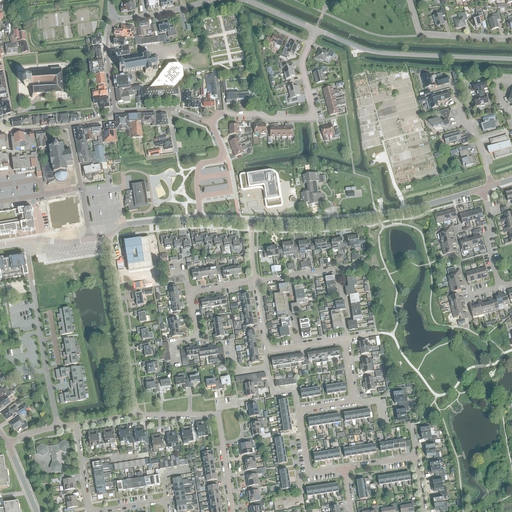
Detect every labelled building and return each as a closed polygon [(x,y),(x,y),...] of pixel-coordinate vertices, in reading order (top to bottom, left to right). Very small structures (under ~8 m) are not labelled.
[(135,11),(134,3),(130,3),(121,4),(121,8),(121,10),(120,10),(120,12),(121,12),(121,13),(130,12),(130,11),(135,11)] [(445,16),(443,10),(439,11),(440,15),(433,17),(436,26),(444,24),(442,17),(445,16)] [(484,22),(481,10),(476,12),(476,18),(473,19),(475,25),(474,25),(475,26),(476,28),(476,27),(477,28),(479,27),(482,26),(481,23),(484,22)] [(50,26),(62,25),(61,12),(47,14),(47,17),(49,17),(50,19),(53,18),(53,21),(50,21),(50,26)] [(467,21),(465,13),(457,15),(459,19),(454,20),(457,28),(465,26),(464,22),(467,21)] [(500,20),(498,14),(492,15),(493,18),(488,19),(491,30),(498,28),(496,21),(500,20)] [(143,30),(151,29),(150,26),(149,26),(148,21),(138,22),(139,28),(137,28),(138,36),(144,36),(143,30)] [(169,28),(168,23),(158,25),(160,33),(167,32),(168,37),(176,36),(174,27),(169,28)] [(114,35),(126,37),(126,32),(126,31),(126,26),(121,26),(120,30),(114,29),(114,35)] [(134,27),(126,26),(126,31),(126,32),(126,37),(133,38),(133,36),(134,27)] [(13,29),(12,29),(13,34),(15,39),(19,39),(19,42),(26,41),(25,32),(18,33),(18,31),(18,29),(16,29),(16,28),(13,28),(13,29)] [(11,44),(5,44),(6,55),(18,53),(17,49),(18,48),(17,43),(16,43),(15,39),(13,34),(10,34),(9,35),(9,37),(11,44)] [(102,35),(98,34),(97,37),(91,38),(92,41),(91,41),(92,46),(101,44),(100,37),(102,37),(102,35)] [(284,39),(274,35),(272,38),(268,36),(265,42),(270,44),(271,43),(274,44),(274,46),(274,47),(276,49),(279,50),(280,47),(281,47),(284,39)] [(29,52),(26,42),(19,43),(22,53),(29,52)] [(298,45),(291,42),(288,49),(285,48),(282,54),(287,57),(289,53),(294,55),(298,45)] [(96,55),(96,53),(101,52),(100,46),(91,48),(92,52),(88,53),(88,56),(96,55)] [(129,55),(128,46),(121,47),(121,50),(110,52),(111,58),(129,55)] [(317,54),(315,58),(319,60),(324,62),(326,58),(326,57),(328,58),(329,57),(334,59),(336,55),(334,54),(334,53),(329,50),(328,51),(328,53),(319,49),(317,54)] [(100,53),(96,53),(96,55),(96,59),(95,60),(95,61),(89,62),(90,74),(104,72),(102,60),(100,61),(100,59),(101,59),(100,53)] [(155,58),(155,59),(150,60),(152,58),(152,59),(153,58),(152,58),(152,56),(152,55),(151,56),(150,55),(149,54),(149,55),(143,56),(142,55),(142,56),(143,57),(143,59),(142,59),(142,60),(139,61),(139,60),(138,60),(138,61),(134,61),(133,61),(133,62),(129,62),(129,61),(128,62),(129,62),(125,63),(125,62),(124,62),(124,63),(123,63),(124,66),(119,66),(118,66),(119,67),(119,71),(119,72),(120,71),(122,71),(122,72),(124,73),(126,73),(126,72),(130,72),(130,73),(131,72),(135,71),(135,72),(136,72),(136,71),(140,70),(140,71),(141,71),(141,70),(144,69),(144,70),(145,70),(145,73),(146,74),(147,73),(152,72),(152,73),(153,72),(157,71),(157,72),(158,71),(157,70),(157,67),(158,66),(157,65),(158,63),(159,63),(158,62),(158,60),(158,59),(157,59),(156,59),(156,58),(155,58)] [(283,69),(284,74),(294,71),(293,67),(289,68),(288,63),(280,66),(281,70),(283,69)] [(142,91),(139,92),(140,94),(142,94),(142,97),(142,98),(159,97),(159,96),(162,96),(162,97),(178,95),(177,86),(176,86),(179,83),(179,82),(183,78),(182,69),(179,66),(178,65),(169,66),(162,75),(160,76),(158,79),(157,79),(158,79),(150,88),(149,88),(149,89),(141,89),(142,91)] [(268,73),(269,77),(274,75),(273,71),(272,72),(271,67),(266,68),(267,73),(268,73)] [(326,67),(319,67),(320,72),(313,74),(316,84),(324,82),(322,73),(327,72),(326,67)] [(62,70),(61,68),(60,69),(52,70),(52,69),(51,69),(51,71),(34,72),(34,71),(33,71),(34,78),(33,78),(32,78),(32,79),(26,79),(26,78),(24,79),(24,81),(25,83),(25,87),(32,87),(32,88),(33,88),(34,96),(32,98),(32,99),(35,96),(38,96),(63,94),(63,90),(62,90),(62,86),(63,86),(62,84),(62,77),(62,74),(61,74),(61,70),(62,70)] [(295,76),(294,71),(284,74),(286,83),(292,81),(291,77),(295,76)] [(131,75),(131,72),(130,73),(130,72),(126,72),(126,73),(124,73),(124,75),(119,75),(119,76),(114,77),(114,82),(114,86),(115,86),(116,90),(125,89),(125,91),(130,90),(130,91),(132,90),(132,91),(140,89),(140,85),(133,86),(130,88),(129,81),(131,81),(132,79),(132,76),(131,75)] [(105,85),(104,74),(95,75),(97,86),(105,85)] [(207,100),(204,100),(204,107),(214,107),(214,100),(215,100),(215,99),(218,99),(217,96),(215,85),(214,77),(214,76),(215,76),(214,74),(206,75),(207,78),(205,78),(207,87),(208,92),(211,92),(211,94),(209,95),(207,95),(207,100)] [(432,82),(436,81),(438,86),(448,83),(446,76),(442,77),(441,74),(431,77),(430,75),(422,77),(425,89),(434,86),(432,82)] [(474,90),(475,90),(477,97),(473,98),(475,107),(480,105),(481,106),(483,106),(484,106),(484,104),(488,103),(485,94),(483,89),(486,88),(484,80),(472,83),(474,90)] [(289,93),(299,91),(298,86),(294,87),(293,83),(287,85),(289,93)] [(324,95),(338,92),(337,89),(333,90),(332,87),(323,89),(324,95)] [(190,92),(190,88),(184,88),(184,92),(182,92),(183,103),(185,103),(185,108),(191,108),(191,92),(190,92)] [(123,93),(122,91),(116,91),(117,103),(124,102),(124,103),(129,102),(128,96),(134,95),(134,94),(133,94),(132,91),(123,93)] [(299,91),(289,93),(290,98),(288,99),(289,103),(297,101),(296,97),(300,96),(299,91)] [(227,97),(226,97),(226,104),(236,103),(236,99),(249,99),(248,93),(241,93),(241,92),(238,93),(238,92),(226,92),(227,97)] [(325,101),(335,98),(334,95),(338,94),(338,92),(324,95),(325,101)] [(450,98),(448,92),(428,97),(431,109),(438,107),(437,102),(450,98)] [(100,96),(99,96),(93,97),(94,104),(99,104),(100,104),(100,108),(109,107),(107,97),(100,98),(100,96)] [(8,102),(7,98),(0,100),(0,116),(6,115),(11,113),(9,102),(8,102)] [(192,100),(192,101),(192,108),(201,108),(200,101),(200,100),(192,100)] [(327,106),(328,111),(337,109),(337,106),(341,105),(340,103),(327,106)] [(448,121),(451,109),(437,113),(445,120),(444,121),(443,122),(439,118),(427,122),(433,128),(443,125),(444,125),(444,126),(445,126),(446,126),(447,126),(448,126),(448,125),(449,125),(449,124),(449,123),(449,122),(448,122),(448,121)] [(74,112),(68,113),(68,118),(70,117),(71,123),(79,121),(78,115),(74,116),(74,112)] [(69,123),(68,118),(68,113),(58,114),(59,123),(61,123),(62,124),(69,123)] [(166,120),(166,113),(156,114),(156,126),(168,125),(167,120),(166,120)] [(155,114),(141,115),(141,124),(151,123),(151,127),(156,126),(156,123),(155,123),(155,114)] [(130,116),(130,129),(131,129),(131,138),(142,138),(141,124),(141,115),(130,116)] [(496,121),(494,115),(482,119),(483,123),(485,123),(485,124),(481,125),(483,131),(482,132),(496,128),(495,128),(493,121),(496,121)] [(129,129),(130,129),(130,116),(116,116),(116,130),(119,130),(119,132),(123,132),(123,130),(127,130),(127,139),(130,138),(130,130),(129,130),(129,129)] [(30,123),(30,117),(12,119),(12,120),(11,120),(12,127),(22,126),(22,124),(30,123)] [(48,126),(47,119),(47,118),(45,118),(45,117),(40,118),(41,127),(48,126)] [(105,131),(100,131),(101,132),(102,143),(117,141),(116,130),(115,123),(104,124),(105,131)] [(326,126),(329,135),(332,134),(333,139),(335,138),(332,124),(326,126)] [(101,132),(100,131),(100,125),(91,126),(92,135),(96,134),(95,133),(101,132)] [(325,136),(329,135),(326,126),(320,128),(324,141),(327,141),(325,136)] [(92,140),(89,127),(82,128),(82,133),(83,133),(84,135),(85,135),(87,141),(92,140)] [(73,129),(76,145),(84,144),(85,145),(86,145),(84,136),(83,136),(81,128),(73,129)] [(445,137),(444,138),(446,144),(447,144),(453,144),(452,142),(453,142),(454,144),(458,141),(458,142),(458,141),(458,140),(459,142),(462,145),(468,143),(466,137),(461,139),(461,138),(460,138),(458,132),(460,132),(460,131),(445,136),(445,137)] [(50,158),(50,157),(49,156),(47,138),(46,138),(45,132),(36,133),(36,139),(37,139),(38,148),(47,147),(47,149),(45,150),(46,156),(48,156),(48,158),(50,158)] [(0,169),(8,168),(4,135),(0,134),(0,169)] [(36,150),(34,134),(29,134),(18,134),(13,135),(11,137),(11,138),(14,159),(12,159),(13,171),(15,171),(15,174),(36,172),(37,178),(42,177),(37,150),(36,150)] [(508,142),(506,135),(489,140),(491,147),(487,148),(489,154),(493,153),(495,159),(511,154),(510,148),(511,148),(509,141),(508,142)] [(240,140),(239,137),(236,137),(235,137),(235,140),(229,142),(231,147),(240,144),(239,141),(240,140)] [(163,141),(155,143),(155,146),(159,146),(160,147),(164,146),(165,150),(172,149),(171,140),(163,142),(163,141)] [(51,156),(50,157),(50,158),(51,161),(51,162),(51,163),(41,165),(44,179),(47,178),(48,186),(48,185),(52,182),(52,179),(55,178),(56,179),(56,180),(57,181),(58,182),(59,183),(60,183),(61,183),(62,183),(63,183),(64,183),(65,182),(66,182),(66,181),(67,180),(68,179),(68,178),(68,177),(68,176),(67,171),(68,171),(67,171),(67,167),(73,166),(72,163),(73,163),(73,162),(72,163),(70,153),(71,153),(71,152),(69,152),(70,152),(65,153),(64,152),(63,146),(63,145),(62,145),(62,146),(58,146),(58,145),(58,144),(57,144),(54,145),(53,145),(53,146),(54,147),(50,148),(50,147),(49,147),(49,149),(50,152),(50,153),(50,154),(51,156)] [(87,151),(86,145),(85,145),(84,144),(76,145),(78,155),(80,164),(81,163),(84,176),(86,177),(87,177),(87,179),(90,181),(92,181),(93,180),(93,177),(95,177),(94,175),(98,175),(98,171),(102,171),(101,164),(96,165),(95,164),(104,162),(102,145),(94,147),(94,152),(91,153),(91,151),(87,151)] [(240,144),(231,147),(233,152),(246,147),(246,146),(241,147),(240,144)] [(470,149),(469,146),(463,148),(463,147),(460,148),(461,152),(459,152),(461,160),(462,165),(465,164),(466,167),(471,165),(474,164),(472,157),(469,157),(467,150),(470,149)] [(246,147),(233,152),(235,157),(244,153),(243,151),(247,150),(246,147)] [(241,177),(242,189),(243,189),(243,190),(244,190),(258,188),(259,188),(260,188),(260,189),(261,189),(262,189),(262,190),(263,190),(263,191),(264,191),(264,192),(264,193),(266,206),(266,207),(267,207),(267,208),(268,208),(280,206),(281,206),(281,205),(281,204),(277,178),(277,177),(277,176),(276,175),(276,174),(275,174),(275,173),(274,173),(274,172),(273,172),(272,172),(272,171),(271,171),(270,171),(269,171),(242,175),(241,176),(241,177)] [(319,177),(318,173),(302,176),(304,184),(307,183),(308,192),(301,194),(303,204),(308,203),(309,205),(323,203),(322,194),(318,195),(318,192),(316,182),(319,181),(320,183),(325,182),(324,176),(319,177)] [(80,195),(49,200),(53,228),(84,223),(80,195)] [(3,213),(0,213),(0,235),(12,234),(16,233),(30,231),(34,230),(35,230),(32,214),(32,213),(32,210),(31,208),(13,211),(12,211),(9,212),(7,212),(3,213)] [(454,209),(447,211),(450,221),(457,219),(454,209)] [(477,225),(479,224),(475,210),(470,212),(472,222),(475,221),(477,225)] [(501,221),(511,218),(511,212),(508,213),(507,210),(501,212),(502,215),(504,215),(505,218),(501,219),(501,221)] [(447,211),(441,213),(443,223),(450,221),(447,211)] [(443,223),(441,213),(434,215),(436,224),(443,223)] [(468,227),(465,213),(459,215),(462,224),(465,223),(466,227),(468,227)] [(511,223),(506,225),(507,228),(503,229),(504,231),(511,229),(511,223)] [(438,234),(439,240),(449,237),(448,234),(452,233),(451,228),(443,230),(444,233),(438,234)] [(198,232),(191,233),(192,240),(193,246),(195,245),(196,245),(202,244),(201,241),(200,237),(199,237),(198,232)] [(203,234),(200,234),(200,237),(201,241),(202,244),(204,244),(205,246),(211,245),(211,242),(210,238),(209,238),(208,233),(203,234)] [(217,234),(209,235),(210,238),(211,242),(213,242),(214,247),(221,246),(220,243),(220,239),(219,239),(218,239),(217,234)] [(475,234),(478,248),(483,246),(481,237),(478,238),(477,234),(475,234)] [(169,240),(168,235),(160,236),(161,243),(165,243),(165,248),(171,247),(171,244),(170,240),(169,240)] [(226,235),(219,236),(219,239),(220,239),(220,243),(221,246),(221,248),(224,248),(230,247),(230,244),(229,239),(227,240),(226,235)] [(171,244),(171,247),(174,246),(175,249),(181,248),(181,245),(180,241),(178,241),(177,236),(169,237),(170,240),(171,244)] [(236,236),(229,237),(229,239),(230,244),(230,247),(231,251),(234,251),(233,249),(240,248),(239,240),(237,241),(236,236)] [(366,246),(365,238),(361,239),(358,239),(358,236),(352,237),(354,247),(353,247),(354,249),(359,248),(359,246),(359,245),(361,245),(362,247),(366,246)] [(188,242),(187,237),(179,238),(180,241),(181,245),(183,245),(184,250),(190,249),(189,241),(188,242)] [(348,248),(353,247),(354,247),(352,237),(347,238),(347,242),(345,242),(345,247),(346,247),(348,247),(348,248)] [(473,249),(470,240),(467,241),(466,237),(464,237),(468,251),(473,249)] [(148,238),(124,242),(129,273),(153,269),(148,238)] [(341,238),(336,239),(338,249),(343,248),(343,250),(344,250),(346,250),(346,247),(345,247),(345,242),(342,242),(341,238)] [(328,244),(330,252),(331,252),(332,250),(333,250),(334,252),(338,251),(337,249),(338,249),(336,239),(330,240),(331,243),(328,244)] [(328,252),(330,252),(328,244),(326,244),(325,240),(320,241),(321,251),(326,250),(327,251),(328,252)] [(309,241),(303,242),(305,252),(310,251),(313,250),(312,245),(309,245),(309,241)] [(315,244),(312,245),(313,250),(313,252),(316,251),(321,251),(320,241),(314,242),(315,244)] [(454,241),(441,245),(442,250),(452,248),(451,244),(455,243),(454,241)] [(292,242),(287,243),(289,255),(293,255),(294,256),(295,256),(295,259),(298,259),(297,254),(296,246),(293,246),(292,242)] [(298,245),(296,246),(297,254),(300,254),(300,255),(305,254),(305,252),(303,242),(298,243),(298,245)] [(284,256),(289,255),(287,243),(282,244),(282,248),(280,248),(281,254),(281,258),(283,258),(284,256)] [(278,254),(281,254),(280,248),(277,249),(277,246),(271,247),(273,257),(278,256),(278,254)] [(273,257),(271,247),(266,248),(266,251),(264,252),(265,258),(267,257),(267,258),(273,257)] [(3,259),(0,259),(0,280),(0,281),(0,280),(1,281),(1,280),(5,279),(5,280),(21,278),(21,277),(24,276),(24,277),(25,277),(28,277),(27,269),(25,256),(24,256),(23,255),(21,256),(20,257),(10,258),(10,259),(3,260),(3,259)] [(234,267),(236,278),(238,277),(238,275),(241,274),(240,266),(237,267),(236,261),(235,261),(235,260),(238,259),(237,257),(232,257),(233,260),(234,267)] [(217,273),(219,272),(219,266),(216,267),(216,268),(213,269),(212,265),(209,266),(210,269),(211,279),(214,279),(213,276),(217,275),(217,273)] [(219,266),(219,272),(222,272),(224,280),(226,279),(226,276),(229,276),(228,268),(225,269),(224,265),(219,266)] [(447,277),(448,282),(458,280),(457,277),(461,276),(460,270),(456,271),(455,268),(447,270),(449,277),(447,277)] [(485,268),(478,270),(481,279),(488,277),(485,268)] [(478,270),(472,271),(474,281),(481,279),(478,270)] [(467,283),(474,281),(472,271),(465,273),(467,283)] [(463,284),(450,288),(451,293),(461,290),(460,287),(464,286),(463,284)] [(168,296),(181,294),(180,291),(178,292),(177,288),(176,288),(176,285),(169,286),(170,289),(169,289),(170,292),(167,292),(167,296),(168,296)] [(499,292),(503,306),(508,305),(506,295),(502,296),(501,292),(499,292)] [(144,305),(142,293),(131,295),(132,300),(136,299),(137,306),(144,305)] [(239,303),(242,303),(242,302),(250,301),(249,295),(246,295),(245,293),(237,294),(237,297),(238,297),(239,303)] [(499,311),(498,307),(496,301),(493,302),(492,298),(490,298),(493,312),(499,311)] [(463,299),(449,303),(451,308),(460,305),(459,302),(463,301),(463,299)] [(240,309),(243,309),(243,308),(251,307),(250,301),(242,302),(242,303),(243,307),(237,308),(237,309),(240,309)] [(488,313),(486,304),(482,305),(481,301),(479,301),(483,315),(488,313)] [(472,317),(478,316),(475,306),(472,307),(471,303),(469,304),(472,317)] [(183,308),(183,305),(169,307),(170,311),(173,310),(173,315),(178,314),(178,312),(181,312),(180,308),(183,308)] [(252,313),(251,307),(243,308),(243,309),(244,313),(241,313),(241,316),(244,315),(244,314),(252,313)] [(60,319),(60,318),(70,317),(69,308),(59,310),(60,315),(57,315),(57,319),(60,319)] [(142,313),(142,310),(134,312),(135,317),(138,316),(140,323),(146,322),(145,313),(142,313)] [(460,320),(464,319),(468,318),(466,313),(462,314),(462,311),(452,313),(453,318),(459,317),(460,320)] [(253,320),(252,313),(244,314),(244,315),(241,316),(242,322),(245,321),(253,320)] [(211,324),(212,326),(222,325),(222,324),(221,319),(224,318),(223,316),(216,317),(216,319),(213,320),(214,323),(211,324)] [(62,327),(72,325),(70,317),(60,318),(60,319),(61,323),(58,323),(59,327),(62,327)] [(243,330),(250,329),(250,326),(254,326),(253,320),(245,321),(246,325),(242,326),(243,330)] [(59,332),(60,336),(73,333),(72,325),(62,327),(62,331),(59,332)] [(145,330),(145,327),(136,328),(137,334),(141,333),(142,340),(153,338),(152,332),(148,333),(147,330),(145,330)] [(251,332),(250,329),(243,330),(243,333),(247,332),(248,337),(244,338),(245,340),(248,340),(248,339),(255,337),(254,331),(251,332)] [(179,330),(171,332),(172,335),(168,336),(169,339),(173,338),(183,336),(182,333),(179,334),(179,330)] [(245,346),(249,346),(249,345),(256,344),(255,337),(248,339),(248,340),(245,340),(245,346)] [(65,349),(65,348),(75,347),(74,338),(64,340),(65,345),(62,345),(62,349),(65,349)] [(357,350),(368,348),(367,341),(359,343),(360,347),(357,347),(357,350)] [(148,347),(147,344),(139,346),(140,350),(143,350),(144,357),(154,355),(153,349),(150,350),(150,347),(148,347)] [(246,352),(250,352),(250,351),(257,350),(256,344),(249,345),(249,346),(249,350),(246,350),(245,350),(245,352),(246,352)] [(213,363),(213,360),(212,356),(210,346),(208,346),(208,349),(205,349),(206,357),(209,356),(210,361),(210,364),(213,363)] [(66,357),(76,355),(75,347),(65,348),(65,349),(66,353),(63,353),(64,357),(66,357)] [(333,357),(334,357),(338,357),(338,360),(341,360),(343,359),(342,353),(339,353),(338,349),(332,350),(333,357)] [(258,356),(257,350),(250,351),(250,352),(250,356),(247,356),(247,359),(251,358),(251,357),(258,356)] [(333,357),(332,350),(326,351),(327,358),(328,358),(328,362),(332,361),(334,361),(334,357),(333,357)] [(327,358),(326,351),(319,352),(321,359),(322,363),(328,362),(328,358),(327,358)] [(321,359),(319,352),(313,353),(314,360),(315,360),(316,364),(322,363),(321,359)] [(307,357),(305,358),(306,365),(309,365),(309,361),(313,361),(314,364),(316,364),(315,360),(314,360),(313,353),(307,354),(307,357)] [(64,362),(65,366),(78,364),(76,355),(66,357),(67,361),(64,362)] [(297,363),(296,355),(290,356),(291,364),(292,364),(292,367),(299,366),(298,363),(297,363)] [(303,366),(306,365),(305,358),(303,358),(302,355),(296,355),(297,363),(298,363),(302,362),(303,366)] [(259,363),(258,356),(251,357),(251,358),(251,362),(248,363),(248,365),(252,364),(259,363)] [(291,364),(290,356),(284,357),(285,365),(286,365),(286,368),(292,367),(292,364),(291,364)] [(285,365),(284,357),(277,358),(279,366),(280,369),(286,368),(286,365),(285,365)] [(279,366),(277,358),(271,359),(272,367),(277,366),(278,370),(280,369),(279,366)] [(360,365),(360,368),(373,366),(372,359),(362,361),(363,365),(360,365)] [(150,364),(150,361),(142,362),(142,367),(146,367),(147,374),(154,373),(153,369),(158,369),(157,362),(153,363),(150,364)] [(68,369),(69,372),(71,372),(72,376),(82,375),(81,367),(68,369)] [(66,373),(69,372),(68,369),(55,371),(57,379),(67,378),(66,373)] [(183,388),(188,388),(187,379),(184,380),(184,378),(185,378),(184,374),(178,375),(178,376),(177,376),(178,378),(174,379),(175,386),(183,385),(183,388)] [(82,375),(72,376),(73,381),(70,382),(71,385),(84,383),(82,375)] [(189,379),(187,379),(188,388),(193,387),(193,383),(200,382),(198,375),(189,377),(189,379)] [(230,384),(229,377),(218,379),(218,381),(219,389),(224,389),(224,385),(230,384)] [(159,392),(157,384),(155,385),(154,382),(152,383),(151,379),(145,380),(146,384),(145,384),(146,391),(153,390),(154,393),(159,392)] [(219,389),(218,381),(215,382),(214,379),(205,380),(206,387),(207,387),(207,389),(210,388),(210,387),(213,386),(214,390),(219,389)] [(257,379),(253,380),(251,380),(251,384),(245,385),(246,391),(254,390),(253,386),(257,386),(257,383),(262,382),(261,379),(257,379)] [(157,384),(159,392),(164,392),(163,388),(170,387),(169,380),(160,381),(160,384),(157,384)] [(338,385),(339,393),(346,392),(344,384),(340,384),(339,380),(337,381),(338,385)] [(338,385),(334,385),(333,381),(331,382),(331,386),(332,386),(333,394),(339,393),(338,385)] [(327,395),(333,394),(332,386),(331,386),(327,386),(327,382),(324,383),(325,387),(327,395)] [(84,383),(71,385),(71,389),(74,389),(75,393),(85,392),(84,383)] [(376,383),(373,384),(374,384),(363,386),(364,388),(366,388),(367,392),(375,390),(374,387),(377,387),(376,383)] [(306,390),(308,398),(314,397),(313,389),(312,389),(308,389),(308,385),(305,386),(306,390)] [(311,385),(312,389),(313,389),(314,397),(320,396),(319,388),(314,388),(314,385),(311,385)] [(306,390),(302,390),(301,386),(299,387),(300,391),(301,399),(308,398),(306,390)] [(406,396),(405,387),(397,388),(398,391),(393,392),(393,393),(392,393),(391,394),(392,398),(394,398),(406,396)] [(254,390),(246,391),(247,397),(253,396),(253,399),(259,398),(258,392),(254,393),(254,390)] [(85,392),(75,393),(76,398),(73,398),(73,402),(86,400),(85,392)] [(73,402),(73,398),(70,399),(69,394),(59,395),(61,404),(73,402)] [(9,400),(6,396),(1,400),(1,399),(0,399),(0,409),(5,406),(5,407),(10,403),(8,400),(9,400)] [(398,406),(412,404),(412,402),(407,403),(406,396),(394,398),(394,403),(398,403),(398,406)] [(276,409),(280,408),(280,407),(288,406),(287,400),(279,401),(279,406),(275,406),(276,409)] [(255,405),(255,402),(245,403),(246,411),(249,410),(250,417),(259,416),(257,405),(255,405)] [(412,407),(412,404),(398,406),(399,409),(395,409),(395,410),(394,410),(394,411),(394,415),(395,415),(405,414),(405,411),(408,410),(408,407),(412,407)] [(26,409),(24,406),(18,410),(16,407),(12,410),(10,412),(8,409),(2,414),(6,420),(13,416),(12,415),(16,412),(18,415),(22,412),(26,409)] [(281,414),(289,412),(288,406),(280,407),(280,408),(281,412),(276,412),(277,415),(281,414)] [(369,410),(362,411),(364,419),(368,418),(369,422),(371,422),(370,418),(369,410)] [(362,411),(356,412),(357,420),(358,420),(362,419),(362,423),(365,423),(364,419),(362,411)] [(282,420),(290,419),(289,412),(281,414),(281,418),(277,419),(278,421),(282,420)] [(356,412),(350,413),(351,421),(352,421),(355,420),(356,424),(358,424),(358,420),(357,420),(356,412)] [(352,425),(352,421),(351,421),(350,413),(343,414),(345,422),(349,421),(350,425),(352,425)] [(405,414),(395,415),(395,416),(395,417),(395,421),(396,421),(397,421),(404,420),(405,423),(410,423),(409,417),(406,417),(405,414)] [(339,415),(333,416),(334,423),(335,423),(338,423),(339,427),(341,426),(341,422),(340,422),(339,415)] [(333,416),(327,417),(328,424),(332,424),(333,428),(335,427),(335,423),(334,423),(333,416)] [(24,424),(19,417),(14,420),(14,421),(10,424),(10,425),(10,426),(11,426),(14,430),(20,426),(23,430),(29,426),(26,423),(24,424)] [(315,426),(316,426),(320,426),(321,430),(323,429),(322,425),(320,417),(314,418),(315,426)] [(329,428),(328,424),(327,417),(320,417),(322,425),(326,425),(327,429),(329,428)] [(315,426),(314,418),(308,419),(309,427),(314,427),(314,431),(317,430),(316,426),(315,426)] [(252,430),(260,429),(264,428),(263,425),(262,419),(257,420),(257,423),(251,424),(252,430)] [(282,420),(283,424),(278,425),(279,427),(283,427),(283,426),(291,425),(290,419),(282,420)] [(197,432),(194,432),(195,433),(195,435),(196,441),(198,440),(198,438),(203,437),(201,427),(199,427),(198,423),(196,423),(197,432)] [(420,428),(421,434),(433,432),(433,429),(432,423),(426,424),(427,427),(420,428)] [(292,431),(291,425),(283,426),(283,427),(283,431),(279,431),(280,434),(284,433),(284,432),(292,431)] [(124,432),(125,441),(128,441),(128,442),(130,445),(133,444),(131,430),(129,431),(128,430),(128,426),(126,426),(126,431),(124,432)] [(141,432),(139,432),(141,442),(144,442),(147,444),(149,444),(148,441),(147,434),(145,434),(144,433),(144,427),(141,427),(142,432),(141,432)] [(190,432),(187,432),(188,442),(193,441),(196,441),(195,435),(195,433),(194,432),(194,429),(191,429),(191,427),(189,427),(190,432)] [(134,430),(131,430),(133,444),(136,443),(141,442),(139,432),(136,433),(136,428),(133,429),(134,430)] [(181,432),(179,432),(180,437),(182,436),(183,443),(183,445),(189,444),(188,442),(187,432),(184,432),(183,428),(181,428),(181,432)] [(260,432),(260,429),(252,430),(253,436),(259,435),(260,439),(265,438),(271,437),(270,433),(264,434),(264,432),(260,432)] [(103,445),(110,444),(109,434),(106,434),(105,430),(103,430),(103,433),(101,434),(103,445)] [(96,436),(93,436),(95,446),(103,445),(101,434),(98,434),(98,431),(95,431),(96,436)] [(174,432),(171,433),(172,437),(174,447),(173,447),(174,450),(180,451),(180,446),(178,447),(177,437),(176,432),(174,432)] [(428,439),(429,442),(435,441),(434,435),(433,432),(421,434),(422,440),(428,439)] [(153,436),(151,436),(152,444),(150,445),(151,450),(153,449),(154,453),(159,452),(158,450),(157,440),(154,440),(153,436)] [(398,441),(399,449),(406,448),(404,440),(400,441),(399,437),(397,437),(397,441),(398,441)] [(276,446),(284,444),(283,438),(275,439),(275,444),(271,445),(272,447),(276,446)] [(392,442),(393,450),(399,449),(398,441),(397,441),(393,442),(393,438),(391,438),(391,442),(392,442)] [(385,443),(387,451),(393,450),(392,442),(391,442),(387,443),(387,439),(384,439),(385,443)] [(239,445),(240,450),(251,448),(251,443),(252,443),(252,440),(246,441),(246,444),(239,445)] [(362,447),(363,455),(370,454),(369,446),(368,446),(364,447),(363,440),(360,440),(361,447),(362,447)] [(385,443),(381,444),(380,440),(378,440),(379,444),(380,452),(387,451),(385,443)] [(69,444),(63,441),(59,445),(46,448),(46,447),(41,445),(37,449),(38,454),(43,456),(47,453),(49,455),(51,455),(52,463),(50,468),(54,472),(59,472),(61,466),(57,462),(56,454),(59,453),(60,451),(65,453),(69,449),(69,444)] [(435,441),(429,442),(429,445),(425,445),(425,446),(423,446),(424,451),(426,451),(435,450),(434,447),(437,446),(437,444),(435,444),(435,441)] [(367,442),(368,446),(369,446),(370,454),(376,453),(375,445),(370,446),(369,442),(367,442)] [(362,447),(361,447),(358,447),(357,443),(355,444),(355,448),(356,448),(357,456),(363,455),(362,447)] [(277,452),(285,451),(284,444),(276,446),(276,450),(272,451),(273,453),(277,453),(277,452)] [(350,449),(351,457),(357,456),(356,448),(355,448),(351,448),(351,444),(348,445),(349,449),(350,449)] [(350,449),(349,449),(345,449),(344,445),(342,446),(343,450),(345,458),(351,457),(350,449)] [(332,451),(333,459),(340,458),(339,450),(334,451),(333,447),(331,448),(331,451),(332,451)] [(248,455),(248,457),(250,457),(254,456),(254,453),(252,454),(251,448),(240,450),(241,456),(248,455)] [(326,452),(327,460),(333,459),(332,451),(331,451),(327,452),(327,448),(324,448),(325,452),(326,452)] [(319,453),(321,461),(327,460),(326,452),(325,452),(321,453),(321,449),(318,450),(319,453)] [(201,456),(201,459),(212,457),(212,454),(213,454),(213,452),(211,452),(211,450),(205,451),(205,453),(202,454),(202,456),(201,456)] [(314,462),(321,461),(319,453),(315,454),(314,450),(312,451),(313,454),(314,462)] [(439,458),(438,453),(435,453),(435,450),(426,451),(426,457),(433,456),(434,459),(439,458)] [(278,458),(286,457),(285,451),(277,452),(277,453),(277,456),(273,457),(274,459),(278,459),(278,458)] [(260,455),(254,456),(250,457),(250,460),(244,461),(245,466),(255,464),(255,459),(260,458),(260,455)] [(0,511),(19,511),(18,506),(16,506),(16,503),(4,505),(4,503),(3,500),(2,499),(1,496),(0,495),(0,488),(7,488),(7,484),(9,484),(7,471),(5,471),(3,457),(0,457),(0,511)] [(278,458),(278,459),(278,463),(274,463),(275,466),(279,465),(287,463),(286,457),(278,458)] [(429,463),(430,468),(439,467),(439,464),(442,463),(441,457),(439,458),(434,459),(434,462),(429,463)] [(252,470),(252,473),(258,472),(258,469),(256,469),(255,464),(245,466),(243,466),(244,471),(252,470)] [(436,474),(436,476),(444,475),(443,470),(440,470),(439,467),(430,468),(429,469),(428,469),(429,473),(430,474),(431,474),(436,474)] [(281,477),(289,476),(288,470),(280,471),(280,476),(276,476),(277,479),(281,478),(281,477)] [(245,476),(246,482),(258,480),(257,475),(261,474),(260,472),(258,472),(252,473),(253,475),(245,476)] [(409,473),(403,474),(404,482),(408,481),(409,485),(411,485),(411,480),(410,480),(409,473)] [(404,482),(403,474),(396,475),(398,483),(402,482),(403,486),(405,486),(404,482)] [(398,483),(396,475),(390,476),(391,484),(392,484),(396,483),(396,487),(399,487),(398,483)] [(445,481),(444,475),(436,476),(437,479),(432,480),(432,481),(431,481),(430,482),(431,486),(442,485),(442,481),(445,481)] [(64,486),(76,484),(75,479),(67,480),(67,476),(59,478),(59,482),(63,481),(64,486)] [(119,482),(117,482),(117,481),(114,481),(115,487),(118,487),(119,492),(120,492),(120,491),(123,491),(121,476),(118,476),(119,482)] [(281,484),(289,482),(289,476),(281,477),(281,478),(281,482),(277,483),(278,485),(282,484),(281,484)] [(391,484),(390,476),(384,477),(385,485),(386,485),(390,484),(390,488),(393,488),(392,484),(391,484)] [(385,485),(384,477),(377,478),(379,486),(383,485),(384,489),(386,489),(386,485),(385,485)] [(365,486),(365,481),(369,481),(369,478),(364,479),(364,480),(356,481),(357,487),(365,486)] [(259,485),(258,480),(246,482),(247,487),(254,486),(255,489),(259,488),(261,488),(260,485),(259,485)] [(281,484),(282,484),(282,488),(278,489),(279,491),(283,490),(290,489),(289,482),(281,484)] [(76,489),(76,484),(64,486),(64,491),(63,492),(61,492),(61,493),(59,493),(59,496),(60,496),(70,494),(69,491),(76,489)] [(206,490),(206,492),(218,490),(217,487),(218,487),(218,485),(213,486),(213,484),(205,485),(206,487),(207,487),(208,490),(206,490)] [(332,493),(333,493),(336,492),(337,497),(340,496),(339,492),(338,492),(337,484),(331,485),(332,493)] [(332,493),(331,485),(325,486),(326,494),(330,493),(331,497),(333,497),(333,493),(332,493)] [(365,486),(357,487),(359,494),(366,492),(366,488),(370,487),(369,485),(365,486)] [(443,488),(442,485),(431,486),(431,487),(432,491),(432,492),(434,491),(434,492),(439,491),(439,494),(447,493),(446,487),(443,488)] [(326,494),(325,486),(318,487),(320,495),(324,494),(325,498),(327,498),(326,494)] [(320,495),(318,487),(312,488),(313,496),(314,496),(318,495),(319,499),(321,499),(320,495)] [(260,491),(259,488),(255,489),(253,489),(254,492),(248,492),(249,498),(259,496),(258,491),(260,491)] [(314,500),(314,496),(313,496),(312,488),(306,489),(307,497),(312,496),(312,500),(314,500)] [(366,492),(359,494),(360,500),(368,499),(367,494),(373,493),(373,491),(366,492)] [(447,496),(447,493),(439,494),(440,497),(433,498),(434,504),(443,502),(442,499),(446,499),(445,497),(447,496)] [(63,499),(64,504),(78,502),(77,502),(76,497),(70,498),(70,494),(60,496),(61,498),(62,498),(62,499),(63,499)] [(260,501),(259,496),(249,498),(250,503),(255,502),(256,505),(263,504),(262,501),(260,501)] [(410,505),(406,506),(407,511),(413,511),(413,507),(416,506),(415,500),(414,498),(412,498),(412,501),(410,501),(410,505)] [(79,507),(78,502),(64,504),(66,504),(67,509),(64,510),(64,511),(71,511),(72,511),(72,508),(79,507)] [(443,502),(434,504),(435,510),(442,509),(442,511),(448,511),(447,505),(443,506),(443,502)] [(261,511),(261,507),(264,506),(264,503),(263,504),(256,505),(256,507),(250,508),(250,509),(249,509),(249,511),(261,511)] [(400,511),(407,511),(406,506),(402,506),(401,503),(396,504),(397,511),(400,511)]
